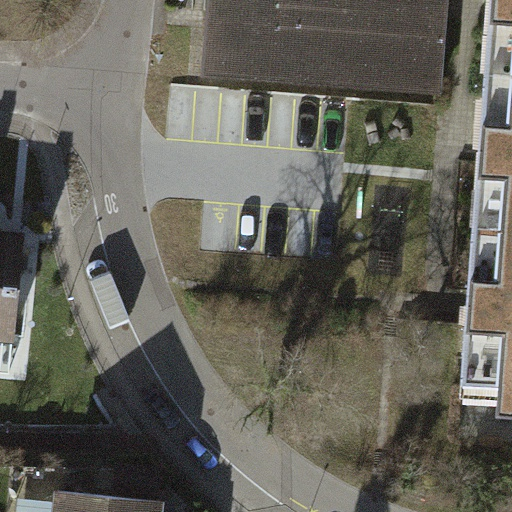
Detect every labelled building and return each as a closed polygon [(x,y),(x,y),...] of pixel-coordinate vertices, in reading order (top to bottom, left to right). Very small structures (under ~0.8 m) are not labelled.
[(214,0),(209,79),(440,96),(447,0),(214,0)] [(511,0),(496,0),(491,78),(511,79),(511,0)] [(511,79),(491,78),(478,245),(511,247),(511,79)] [(25,237),(0,234),(0,340),(15,342),(25,237)] [(511,247),(478,245),(465,412),(511,416),(511,247)] [(65,494),(62,511),(171,511),(176,475),(120,468),(115,500),(65,494)]
